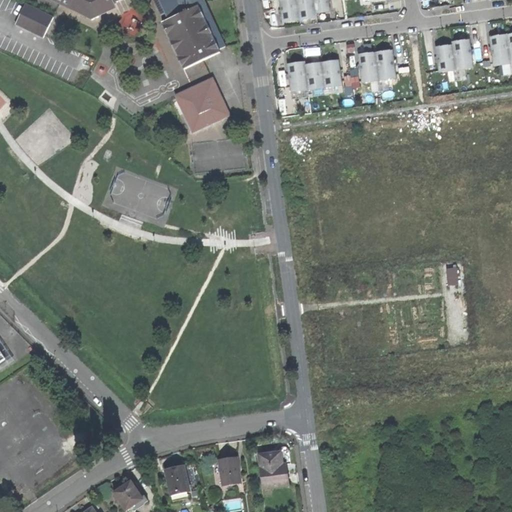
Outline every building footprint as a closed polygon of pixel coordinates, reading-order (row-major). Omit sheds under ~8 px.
[(49,0),(94,21),(119,10),(117,5),(114,0),(49,0)] [(159,0),(169,21),(200,6),(221,50),(228,47),(206,0),(159,0)] [(330,12),(328,0),(279,0),(283,23),(288,22),(301,20),(308,19),(308,22),(311,22),(310,19),(317,18),(317,13),(320,13),(330,12)] [(55,17),(28,5),(17,26),(45,39),(55,17)] [(169,21),(163,23),(185,70),(222,53),(221,50),(200,6),(169,21)] [(494,66),(502,65),(511,63),(511,34),(497,37),(490,38),(494,66)] [(439,73),(448,71),(465,69),(474,68),(470,40),(461,42),(452,43),(453,46),(444,47),(436,48),(439,73)] [(362,83),(371,82),(388,79),(397,78),(393,51),(385,52),(365,55),(358,56),(362,83)] [(291,93),(333,87),(342,86),(339,61),(329,63),(314,65),(306,66),(305,63),(297,64),(288,65),(291,93)] [(511,63),(502,65),(504,76),(511,75),(511,63)] [(465,69),(448,71),(449,83),(467,80),(465,69)] [(215,79),(177,97),(195,135),(233,117),(215,79)] [(388,79),(371,82),(372,93),(390,91),(388,79)] [(333,87),(291,93),(292,100),(334,95),(333,87)] [(262,455),(266,487),(289,484),(288,474),(287,464),(282,465),(280,452),(262,455)] [(224,485),(242,482),(239,457),(228,459),(221,460),(224,485)] [(166,470),(172,495),(191,491),(185,466),(176,468),(166,470)] [(131,506),(133,509),(147,500),(137,484),(134,486),(130,481),(122,486),(114,492),(126,509),(131,506)]
